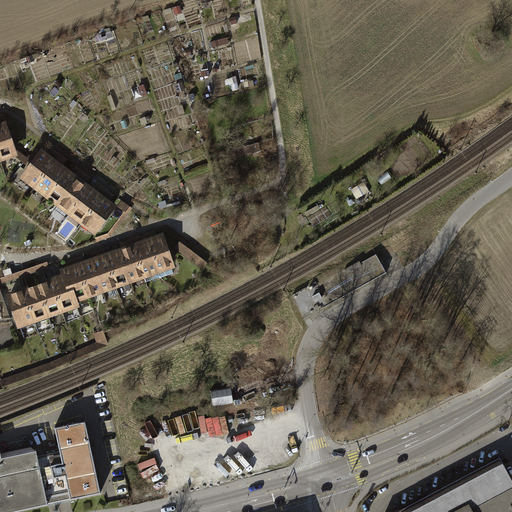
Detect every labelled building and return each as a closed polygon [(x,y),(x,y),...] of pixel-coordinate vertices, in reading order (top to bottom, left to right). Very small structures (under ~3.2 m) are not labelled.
[(5,122),(0,123),(0,156),(2,161),(17,156),(5,122)] [(54,160),(42,150),(21,178),(33,187),(54,160)] [(66,169),(54,160),(33,187),(46,196),(66,169)] [(79,178),(66,169),(46,196),(58,206),(79,178)] [(91,187),(79,178),(58,206),(71,215),(91,187)] [(104,196),(91,187),(71,215),(83,224),(104,196)] [(116,206),(104,196),(83,224),(96,233),(116,206)] [(69,269),(71,276),(75,288),(81,286),(85,299),(180,266),(169,235),(151,241),(138,245),(130,248),(110,255),(102,258),(82,265),(74,267),(69,269)] [(180,241),(174,248),(202,269),(208,262),(180,241)] [(380,256),(321,287),(330,305),(389,275),(380,256)] [(47,261),(0,278),(3,283),(49,267),(47,261)] [(20,293),(10,296),(21,328),(87,305),(85,299),(81,286),(75,288),(71,276),(56,281),(48,284),(28,291),(20,293)] [(0,292),(0,332),(13,328),(0,292)] [(0,378),(0,380),(2,385),(109,345),(103,330),(93,334),(96,342),(50,362),(0,378)] [(214,403),(235,402),(234,388),(213,389),(214,403)] [(67,456),(47,460),(54,494),(75,490),(76,498),(104,492),(89,420),(61,426),(67,456)] [(0,511),(24,511),(56,506),(54,494),(47,460),(45,449),(0,458),(0,511)] [(511,511),(511,481),(500,458),(395,511),(511,511)]
